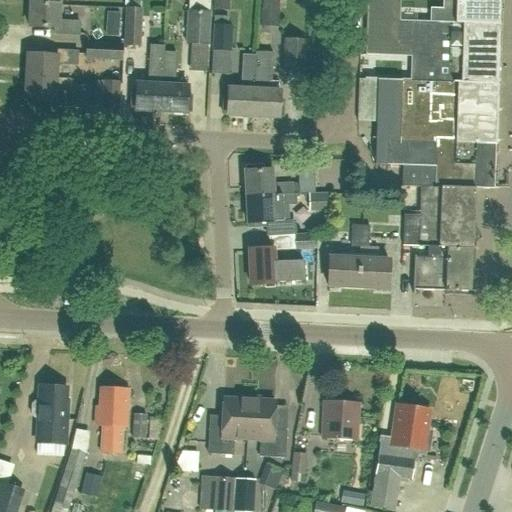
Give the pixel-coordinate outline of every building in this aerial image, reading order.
[(213,0),(213,10),(229,11),(229,0),(213,0)] [(261,0),(261,10),(278,10),(278,0),(261,0)] [(366,0),(366,20),(398,21),(398,0),(366,0)] [(452,0),(452,23),(498,25),(499,0),(452,0)] [(58,22),(58,6),(29,5),(28,27),(54,28),(54,34),(78,35),(79,23),(58,22)] [(139,48),(141,9),(124,9),(122,47),(139,48)] [(186,11),(184,45),(207,46),(209,12),(186,11)] [(496,85),(498,25),(452,23),(398,21),(366,20),(363,80),(376,80),(496,85)] [(105,25),(105,36),(118,37),(119,26),(105,25)] [(227,75),(231,28),(212,26),(209,74),(227,75)] [(303,73),(304,41),(283,40),(281,72),(303,73)] [(84,59),(111,61),(120,61),(120,46),(84,44),(84,59)] [(160,113),(163,53),(163,47),(149,47),(147,85),(135,84),(135,94),(131,94),(130,109),(134,110),(134,111),(160,113)] [(25,77),(55,79),(56,63),(76,64),(77,52),(53,51),(52,56),(26,55),(25,77)] [(252,117),(255,53),(254,52),(254,57),(241,56),(240,90),(227,89),(226,99),(223,98),(222,114),(226,114),(226,116),(252,117)] [(163,53),(160,113),(186,114),(186,112),(190,112),(191,96),(187,96),(187,87),(174,86),(175,54),(163,53)] [(255,53),(252,117),(278,119),(278,117),(282,117),(282,101),(278,101),(279,91),(265,91),(265,86),(267,86),(267,81),(270,81),(271,53),(255,53)] [(54,93),(55,79),(25,77),(24,100),(49,101),(49,107),(80,109),(81,94),(54,93)] [(376,80),(363,80),(357,80),(357,93),(376,93),(376,80)] [(494,145),(496,85),(376,80),(376,93),(373,165),(402,166),(434,167),(433,187),(473,189),(492,190),(494,145)] [(117,111),(118,82),(110,82),(102,81),(100,106),(100,110),(117,111)] [(100,110),(100,106),(85,105),(84,117),(100,118),(100,110)] [(315,193),(313,165),(297,165),(298,194),(315,193)] [(471,249),(473,189),(433,187),(434,167),(402,166),(401,187),(419,188),(418,216),(403,216),(401,246),(434,247),(471,249)] [(245,197),(292,195),(291,185),(276,185),(277,189),(272,190),(271,170),(261,171),(261,167),(255,167),(245,168),(245,171),(244,172),(245,197)] [(294,195),(292,195),(245,197),(246,223),(248,223),(248,227),(255,227),(264,226),(264,223),(273,222),(283,222),(283,206),(295,206),(294,195)] [(309,195),(309,213),(329,213),(329,195),(309,195)] [(367,247),(367,226),(350,226),(349,246),(367,247)] [(293,251),(314,250),(314,234),(293,235),(292,235),(293,251)] [(471,250),(471,249),(434,247),(434,259),(412,258),(411,290),(469,292),(470,250),(471,250)] [(273,263),(272,249),(248,250),(249,285),(274,284),(274,283),(303,281),(302,261),(273,263)] [(326,286),(342,287),(357,288),(358,260),(328,258),(326,286)] [(388,261),(372,260),(358,260),(357,288),(387,289),(388,261)] [(64,409),(65,388),(39,386),(38,402),(34,402),(31,405),(30,415),(33,418),(37,419),(37,422),(36,444),(62,445),(64,423),(65,423),(66,409),(64,409)] [(126,428),(128,391),(99,389),(98,408),(95,408),(94,426),(101,427),(100,454),(120,455),(121,428),(126,428)] [(233,440),(246,441),(248,398),(237,398),(237,400),(222,400),(220,443),(208,442),(207,455),(219,455),(232,456),(233,440)] [(248,398),(246,441),(259,441),(258,457),(284,459),(285,432),(273,431),(274,402),(259,401),(259,399),(248,398)] [(356,442),(358,404),(323,402),(320,439),(356,442)] [(427,452),(430,433),(426,432),(429,411),(395,406),(389,444),(379,443),(377,456),(374,475),(369,507),(392,510),(398,478),(410,480),(412,462),(416,463),(417,455),(422,456),(423,451),(427,452)] [(144,439),(145,415),(132,415),(130,439),(144,439)] [(69,507),(85,455),(70,450),(50,511),(60,511),(62,506),(69,507)] [(304,475),(305,455),(291,454),(289,474),(304,475)] [(270,466),(262,487),(274,491),(281,470),(270,466)] [(233,511),(235,479),(200,477),(198,510),(213,511),(212,511),(233,511)] [(84,479),(80,494),(96,498),(99,483),(84,479)] [(235,479),(233,511),(251,511),(253,481),(235,479)] [(17,511),(24,491),(0,483),(0,511),(17,511)] [(363,497),(352,494),(350,506),(361,508),(363,497)] [(340,511),(341,508),(313,503),(311,511),(340,511)]
